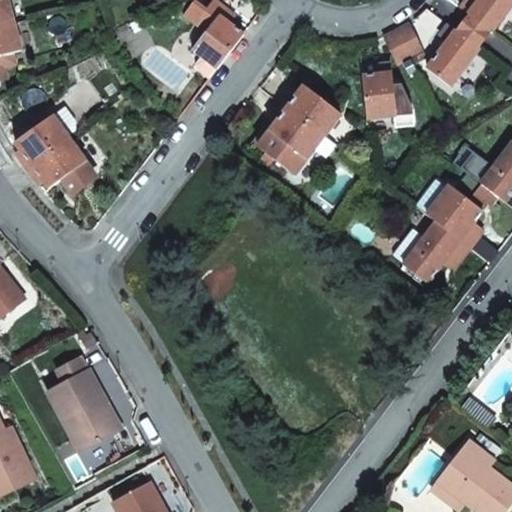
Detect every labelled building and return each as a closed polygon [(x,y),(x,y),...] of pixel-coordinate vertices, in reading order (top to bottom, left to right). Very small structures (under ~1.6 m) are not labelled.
[(0,0),(0,27),(15,24),(7,0),(0,0)] [(187,18),(207,33),(193,51),(217,69),(243,35),(229,25),(220,18),(226,10),(220,5),(214,0),(205,12),(196,6),(187,18)] [(467,0),(461,9),(469,15),(477,5),(471,0),(467,0)] [(469,15),(492,33),(511,6),(511,0),(480,0),(477,5),(469,15)] [(220,18),(229,25),(235,17),(226,10),(220,18)] [(456,31),(480,49),(486,41),(492,33),(469,15),(463,23),(456,31)] [(0,79),(6,78),(3,66),(14,63),(11,54),(22,51),(15,24),(0,27),(0,79)] [(397,32),(410,59),(424,52),(410,25),(397,32)] [(449,25),(440,36),(448,42),(456,31),(449,25)] [(428,70),(451,88),(480,49),(456,31),(448,42),(438,56),(428,70)] [(397,65),(410,59),(397,32),(383,39),(397,65)] [(370,66),(371,76),(382,75),(381,65),(370,66)] [(367,120),(394,117),(395,128),(414,127),(412,109),(401,86),(394,89),(392,74),(387,75),(382,75),(371,76),(362,77),(367,120)] [(287,109),(324,137),(342,115),(323,101),(305,87),(300,94),(296,98),(292,95),(283,106),(287,109)] [(295,176),(315,150),(324,137),(287,109),(283,106),(274,117),(279,121),(276,125),(270,132),(266,129),(260,137),(254,145),(295,176)] [(75,131),(76,122),(65,108),(53,117),(68,137),(75,131)] [(34,130),(16,144),(21,151),(24,155),(19,159),(27,170),(70,139),(68,137),(53,117),(34,130)] [(324,137),(315,150),(326,159),(336,146),(324,137)] [(70,139),(27,170),(36,182),(41,178),(44,183),(49,190),(63,180),(68,187),(74,195),(91,182),(88,179),(95,174),(70,139)] [(497,197),(505,203),(511,193),(511,144),(481,185),(482,186),(497,197)] [(427,216),(447,189),(436,181),(415,207),(427,216)] [(437,223),(470,249),(474,243),(479,237),(469,230),(474,223),(483,212),(469,202),(449,186),(447,189),(427,216),(437,223)] [(482,186),(475,195),(489,205),(490,206),(497,197),(482,186)] [(489,205),(475,195),(469,202),(483,212),(489,205)] [(403,266),(428,284),(436,274),(444,263),(451,253),(461,261),(470,249),(437,223),(423,241),(405,264),(403,266)] [(479,237),(483,231),(474,223),(469,230),(479,237)] [(385,249),(405,264),(423,241),(403,225),(385,249)] [(444,263),(453,271),(461,261),(451,253),(444,263)] [(24,302),(0,271),(0,306),(8,315),(16,309),(24,302)] [(81,453),(118,432),(102,405),(107,402),(90,371),(86,373),(82,366),(79,360),(58,372),(65,384),(48,394),(81,453)] [(118,432),(122,430),(107,402),(102,405),(118,432)] [(0,498),(37,482),(14,430),(8,433),(1,417),(0,416),(0,498)] [(494,462),(469,442),(439,482),(465,503),(477,511),(505,511),(507,509),(511,503),(511,487),(489,469),(494,462)] [(117,511),(167,511),(163,504),(151,482),(113,503),(117,511)] [(465,503),(439,482),(431,491),(459,511),(465,503)]
